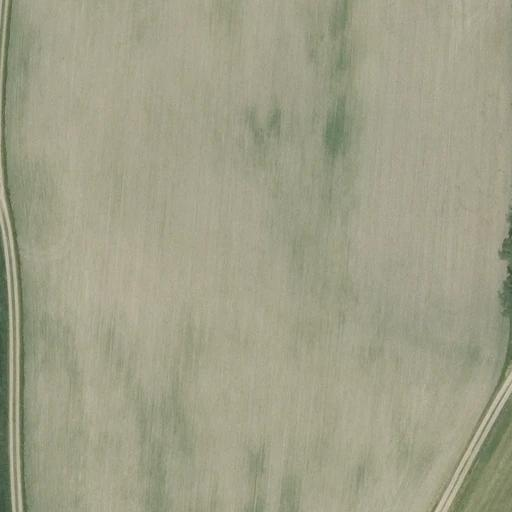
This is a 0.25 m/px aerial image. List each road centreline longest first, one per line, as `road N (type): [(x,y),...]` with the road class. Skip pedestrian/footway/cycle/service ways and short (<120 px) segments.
road 1 (track): [(14,511),(9,274),(0,214)]
road 2 (track): [(436,511),(511,378)]
